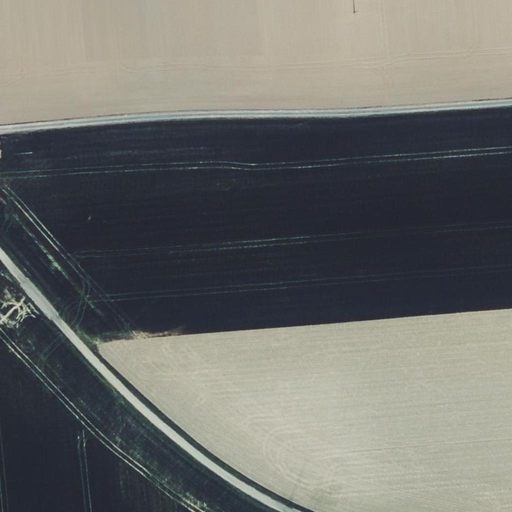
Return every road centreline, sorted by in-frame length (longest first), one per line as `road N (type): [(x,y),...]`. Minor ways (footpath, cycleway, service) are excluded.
road 1 (track): [(511,103),(188,113),(0,131)]
road 2 (unclassified): [(0,253),(92,360),(171,434),(290,511)]
